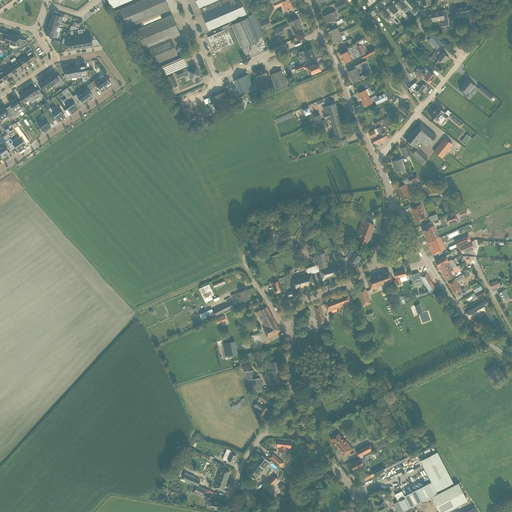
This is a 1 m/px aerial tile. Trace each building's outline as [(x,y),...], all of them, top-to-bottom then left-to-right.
[(108,0),(112,8),(131,0),(108,0)] [(124,19),(128,27),(141,22),(143,26),(162,18),(160,14),(169,10),(165,0),(141,0),(114,12),(121,21),(124,19)] [(244,2),(244,0),(195,0),(199,8),(202,7),(204,13),(202,14),(209,30),(213,28),(249,13),(244,2)] [(292,8),(288,0),(286,0),(285,1),(284,0),(278,0),(273,3),(273,4),(275,8),(283,5),(286,11),(288,10),(292,8)] [(342,0),(334,4),(337,11),(346,7),(343,0),(342,0)] [(401,0),(399,0),(396,3),(396,4),(404,13),(405,13),(409,9),(410,8),(410,9),(409,10),(414,16),(417,13),(405,0),(404,0),(403,2),(401,0)] [(392,3),(387,7),(388,8),(396,17),(400,13),(401,12),(402,13),(401,14),(406,20),(409,17),(405,13),(404,13),(396,4),(394,6),(392,3)] [(456,14),(457,17),(469,14),(468,11),(467,6),(455,9),(456,14)] [(383,8),(379,12),(387,21),(392,17),(393,16),(394,17),(392,18),(397,24),(400,21),(396,17),(388,8),(385,10),(383,8)] [(430,14),(429,14),(430,15),(431,21),(442,19),(443,27),(449,26),(449,25),(446,10),(442,11),(442,10),(430,12),(430,14)] [(328,14),(324,16),(327,23),(330,22),(332,27),(336,25),(337,25),(343,23),(343,24),(346,22),(346,21),(343,22),(342,21),(342,20),(336,22),(335,20),(333,16),(338,14),(337,11),(328,14)] [(52,14),(51,19),(61,23),(63,17),(52,14)] [(147,49),(171,39),(180,35),(171,14),(162,18),(143,26),(134,30),(143,51),(147,49)] [(238,39),(242,48),(246,47),(259,41),(257,36),(255,31),(249,18),(232,25),(238,39)] [(51,19),(49,24),(57,27),(60,28),(61,23),(51,19)] [(289,23),(291,27),(294,34),(302,31),(297,19),(289,22),(289,23)] [(271,25),(268,20),(262,22),(263,23),(260,24),(262,29),(271,25)] [(285,34),(283,30),(291,27),(289,23),(274,30),(275,33),(277,37),(285,34)] [(372,34),(368,26),(363,29),(367,37),(372,34)] [(209,42),(214,53),(219,51),(219,50),(234,43),(227,28),(212,35),(214,40),(209,42)] [(330,31),(332,36),(340,33),(339,33),(337,28),(330,31)] [(47,29),(45,34),(56,38),(58,33),(56,32),(47,29)] [(340,33),(332,36),(336,43),(342,40),(345,39),(342,31),(339,33),(340,33)] [(0,40),(10,44),(12,36),(1,33),(0,33),(0,40)] [(434,35),(428,40),(436,49),(442,44),(434,35)] [(12,36),(10,44),(21,47),(26,44),(24,40),(12,36)] [(147,49),(154,65),(178,55),(171,39),(147,49)] [(365,52),(361,45),(364,43),(363,40),(357,42),(358,43),(339,52),(344,63),(365,53),(365,52)] [(305,50),(298,53),(300,57),(302,56),(304,61),(307,59),(315,56),(311,48),(305,51),(305,50)] [(367,57),(376,53),(373,48),(365,52),(365,53),(367,57)] [(31,50),(27,53),(32,61),(36,58),(31,50)] [(436,52),(430,59),(437,65),(440,61),(443,63),(448,57),(444,54),(439,50),(436,53),(436,52)] [(27,53),(22,56),(28,64),(32,61),(27,53)] [(28,64),(22,56),(18,59),(23,67),(28,64)] [(184,56),(161,66),(165,76),(188,66),(184,56)] [(348,72),(351,77),(353,82),(360,79),(369,75),(367,70),(366,71),(366,70),(364,66),(368,64),(365,58),(353,64),(355,68),(348,72)] [(417,66),(411,59),(411,60),(409,58),(407,60),(408,62),(414,69),(417,66)] [(293,69),(291,64),(288,65),(285,59),(282,60),(287,72),(293,69)] [(17,60),(12,63),(18,71),(22,68),(17,60)] [(435,67),(428,60),(426,62),(432,70),(435,67)] [(12,63),(8,66),(13,74),(18,71),(12,63)] [(310,71),(312,75),(321,71),(318,63),(315,65),(314,64),(306,67),(308,72),(310,71)] [(86,65),(80,66),(82,75),(82,78),(91,76),(90,70),(87,71),(86,65)] [(13,74),(8,66),(4,69),(9,77),(13,74)] [(193,66),(174,74),(176,79),(184,76),(184,75),(188,74),(189,76),(190,75),(192,79),(190,79),(190,80),(200,75),(199,73),(199,72),(198,70),(197,69),(196,67),(194,68),(193,66)] [(431,73),(429,72),(426,70),(426,69),(424,71),(423,70),(419,66),(414,71),(417,75),(421,79),(423,77),(430,83),(435,76),(431,73)] [(270,78),(268,74),(267,75),(264,68),(260,69),(260,71),(259,71),(258,70),(253,72),(258,85),(261,84),(260,82),(264,80),(264,81),(266,80),(270,78)] [(287,84),(281,71),(270,75),(276,89),(287,84)] [(59,81),(53,73),(50,75),(51,76),(49,77),(55,86),(57,84),(56,83),(59,81)] [(178,86),(173,75),(166,78),(171,89),(178,86)] [(234,81),(239,94),(253,88),(247,75),(234,81)] [(105,76),(100,80),(105,87),(110,83),(105,76)] [(408,88),(411,86),(406,76),(402,78),(402,79),(407,88),(408,88)] [(55,86),(49,77),(44,80),(49,88),(53,85),(54,86),(55,86)] [(91,77),(88,81),(94,89),(97,87),(100,91),(105,87),(100,80),(95,83),(91,77)] [(424,90),(426,87),(423,84),(420,82),(422,80),(417,77),(416,78),(417,80),(415,83),(417,85),(414,89),(416,90),(420,93),(423,90),(424,90)] [(402,91),(407,88),(402,79),(397,82),(402,91)] [(467,79),(459,88),(461,90),(459,91),(467,98),(470,95),(467,93),(474,85),(467,79)] [(49,88),(44,80),(42,82),(41,81),(38,83),(44,91),(49,88)] [(88,88),(82,92),(87,100),(92,96),(90,92),(94,89),(88,81),(86,85),(88,88)] [(367,82),(355,88),(357,92),(369,87),(367,82)] [(33,86),(28,90),(35,99),(40,96),(33,86)] [(67,88),(62,92),(64,95),(65,94),(69,100),(65,104),(68,108),(68,109),(71,113),(75,110),(75,109),(77,108),(74,104),(77,102),(77,101),(73,96),(67,88)] [(374,99),(376,105),(387,99),(386,92),(377,97),(373,91),(371,92),(369,88),(358,93),(365,106),(372,103),(371,100),(374,99)] [(28,90),(24,93),(29,100),(30,102),(35,99),(28,90)] [(485,90),(483,93),(490,99),(493,96),(485,90)] [(76,94),(73,96),(77,101),(79,99),(82,103),(87,100),(82,92),(77,96),(76,94)] [(230,107),(224,92),(211,98),(217,112),(230,107)] [(24,93),(19,96),(24,103),(29,100),(24,93)] [(55,96),(52,99),(58,108),(52,112),(59,121),(64,117),(62,115),(66,112),(55,96)] [(22,107),(16,98),(12,101),(12,100),(9,102),(14,109),(11,112),(9,110),(15,118),(20,114),(17,111),(22,107)] [(399,108),(405,113),(410,107),(403,102),(402,105),(398,102),(400,100),(397,98),(393,103),(399,108)] [(331,133),(333,139),(345,135),(335,103),(323,107),(325,113),(323,114),(324,118),(330,117),(334,132),(331,133)] [(310,113),(307,105),(300,108),(303,116),(310,113)] [(15,118),(9,110),(6,112),(3,107),(0,109),(0,120),(2,120),(7,116),(9,119),(13,116),(15,118)] [(448,116),(444,113),(444,112),(437,107),(430,116),(437,122),(442,116),(446,119),(448,116)] [(44,118),(37,123),(43,132),(51,127),(49,124),(54,120),(47,110),(41,114),(44,118)] [(400,116),(396,112),(395,111),(391,115),(396,120),(400,116)] [(463,123),(452,114),(449,118),(460,127),(463,123)] [(374,145),(388,138),(391,136),(386,124),(390,122),(388,117),(374,124),(378,133),(376,134),(376,135),(373,136),(374,137),(371,139),(374,145)] [(324,128),(321,121),(315,123),(314,124),(316,131),(324,128)] [(436,136),(420,123),(406,140),(415,148),(417,146),(415,145),(418,140),(427,148),(436,136)] [(0,155),(3,159),(7,155),(10,153),(5,146),(8,144),(5,140),(0,134),(0,133),(0,142),(0,143),(0,144),(1,146),(2,148),(0,149),(0,155)] [(9,137),(5,140),(8,144),(10,148),(14,146),(17,148),(25,143),(20,136),(13,142),(9,137)] [(458,141),(457,142),(464,148),(467,144),(460,138),(459,140),(458,141)] [(434,152),(441,158),(447,152),(450,148),(452,146),(444,139),(434,152)] [(409,155),(407,151),(405,146),(401,148),(404,157),(409,155)] [(412,154),(422,164),(427,159),(417,149),(412,154)] [(404,169),(402,163),(401,159),(392,161),(395,172),(404,169)] [(407,178),(409,183),(418,179),(416,174),(407,178)] [(401,186),(396,188),(402,200),(411,196),(405,184),(401,186)] [(425,218),(420,209),(422,208),(420,204),(415,206),(411,208),(417,222),(425,218)] [(458,222),(455,215),(446,218),(448,224),(450,223),(451,225),(458,222)] [(355,240),(367,244),(374,225),(362,221),(358,232),(361,233),(360,236),(357,235),(355,240)] [(437,239),(433,230),(434,230),(432,226),(431,227),(422,231),(428,243),(437,239)] [(274,239),(271,229),(264,231),(268,241),(274,239)] [(342,232),(337,234),(341,244),(342,248),(347,246),(342,232)] [(428,243),(427,243),(429,246),(430,249),(431,251),(433,255),(441,251),(444,250),(443,250),(442,248),(441,248),(437,239),(428,243)] [(458,247),(460,252),(463,250),(465,254),(474,249),(471,241),(458,247)] [(361,257),(357,254),(352,250),(346,257),(352,261),(356,264),(361,257)] [(336,275),(348,271),(345,261),(341,262),(342,264),(334,267),(333,265),(328,267),(327,267),(326,261),(327,261),(325,253),(316,255),(320,269),(319,269),(319,270),(319,271),(322,280),(336,276),(336,275)] [(311,274),(319,271),(319,270),(319,269),(315,254),(309,256),(311,263),(304,265),(305,268),(304,268),(305,272),(306,272),(307,275),(311,274)] [(439,267),(452,261),(448,254),(435,261),(438,267),(439,267)] [(439,267),(442,274),(457,267),(455,267),(452,261),(439,267)] [(457,267),(442,274),(446,281),(460,273),(457,267)] [(405,270),(394,272),(395,277),(395,279),(397,285),(401,284),(400,282),(407,280),(406,275),(405,270)] [(392,281),(390,277),(389,272),(367,280),(370,290),(376,288),(375,287),(392,281)] [(419,272),(411,274),(411,275),(413,283),(421,281),(419,274),(419,272)] [(420,276),(429,291),(435,288),(426,273),(420,276)] [(293,280),(296,289),(314,283),(311,274),(293,280)] [(455,279),(448,283),(454,294),(455,294),(457,298),(462,294),(466,292),(464,288),(461,290),(457,283),(463,279),(461,275),(455,279)] [(225,290),(226,292),(231,291),(235,289),(239,298),(247,294),(243,284),(244,284),(241,277),(236,279),(236,280),(232,281),(232,282),(228,284),(229,286),(224,288),(225,289),(224,289),(225,290)] [(490,284),(492,289),(493,289),(494,291),(498,290),(497,287),(499,286),(497,281),(490,284)] [(272,284),(275,293),(282,291),(280,287),(279,288),(277,282),(272,284)] [(480,284),(472,288),(475,293),(482,289),(480,284)] [(370,303),(366,292),(365,288),(357,291),(363,306),(370,303)] [(474,294),(477,299),(485,295),(483,290),(474,294)] [(507,299),(503,290),(498,293),(502,301),(507,299)] [(324,302),(328,311),(351,302),(347,293),(324,302)] [(484,299),(465,312),(470,319),(481,312),(482,314),(487,310),(484,306),(487,304),(484,299)] [(222,308),(224,314),(243,306),(240,300),(222,308)] [(192,308),(197,318),(208,313),(203,303),(192,308)] [(414,305),(417,314),(423,312),(420,303),(414,305)] [(316,315),(320,324),(326,322),(319,306),(320,306),(319,305),(313,307),(316,315)] [(280,332),(267,307),(262,309),(257,312),(259,317),(262,315),(268,326),(264,328),(264,330),(263,330),(267,337),(268,337),(269,338),(276,334),(280,332)] [(224,315),(215,319),(217,324),(226,320),(224,315)] [(222,344),(225,357),(238,354),(235,342),(222,344)] [(268,362),(269,384),(281,383),(280,362),(268,362)] [(485,371),(484,372),(491,381),(502,372),(501,371),(495,363),(485,371)] [(246,390),(247,393),(262,390),(260,378),(254,379),(253,371),(243,372),(246,390)] [(256,411),(263,416),(269,409),(263,405),(265,402),(265,403),(268,399),(261,394),(259,398),(257,401),(257,402),(254,407),(258,409),(256,411)] [(384,429),(387,436),(393,434),(389,427),(384,429)] [(330,440),(344,456),(353,449),(338,433),(330,440)] [(277,447),(280,447),(279,452),(286,453),(286,448),(291,448),(291,441),(277,440),(277,447)] [(355,451),(358,457),(373,450),(370,444),(355,451)] [(229,457),(228,460),(233,462),(236,455),(230,453),(230,454),(226,452),(225,456),(229,457)] [(436,492),(453,483),(437,452),(420,461),(436,492)] [(269,458),(281,467),(284,464),(273,454),(269,458)] [(268,465),(270,463),(261,455),(247,472),(255,479),(267,464),(268,465)] [(215,460),(223,464),(225,460),(217,456),(215,460)] [(350,464),(354,472),(364,467),(360,459),(350,464)] [(374,476),(387,469),(385,465),(372,472),(372,471),(362,476),(364,480),(374,475),(374,476)] [(294,474),(287,468),(285,471),(292,477),(294,474)] [(213,488),(220,490),(221,490),(223,491),(230,472),(221,469),(219,475),(220,476),(217,483),(215,482),(213,488)] [(198,486),(200,481),(194,478),(195,477),(185,472),(182,479),(198,486)] [(266,484),(272,492),(278,486),(282,483),(274,475),(266,484)] [(429,483),(404,496),(405,498),(410,507),(435,494),(429,483)] [(431,497),(439,511),(445,511),(467,501),(458,483),(431,497)] [(196,486),(194,492),(203,496),(205,490),(196,486)] [(220,505),(220,502),(219,502),(215,501),(215,500),(210,499),(210,498),(205,497),(205,501),(208,501),(211,502),(209,509),(214,510),(214,509),(219,510),(219,509),(220,509),(220,507),(220,506),(220,505)] [(398,502),(403,511),(410,507),(405,498),(398,502)] [(388,509),(388,508),(387,507),(386,507),(385,508),(385,507),(383,503),(380,504),(376,506),(378,511),(379,511),(387,511),(388,510),(388,509)]
